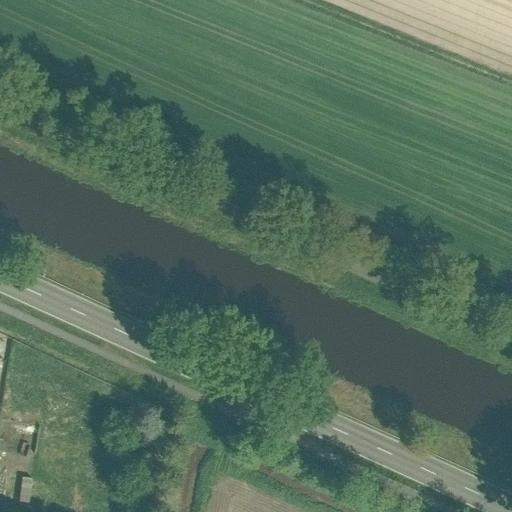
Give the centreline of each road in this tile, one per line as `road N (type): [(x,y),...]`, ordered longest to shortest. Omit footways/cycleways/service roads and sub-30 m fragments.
road 1 (residential): [(0,99),(511,332)]
road 2 (primary): [(0,276),(511,509)]
